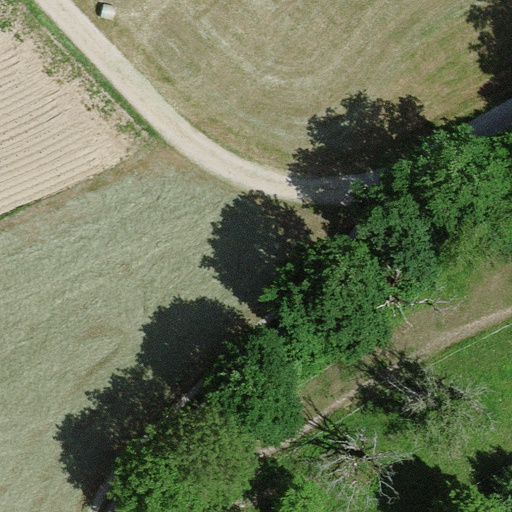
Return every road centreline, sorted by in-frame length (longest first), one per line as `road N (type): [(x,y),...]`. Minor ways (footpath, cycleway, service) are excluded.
road 1 (track): [(511,119),(374,189),(276,184),(204,152),(50,0)]
road 2 (track): [(415,174),(383,218),(139,459),(103,511)]
